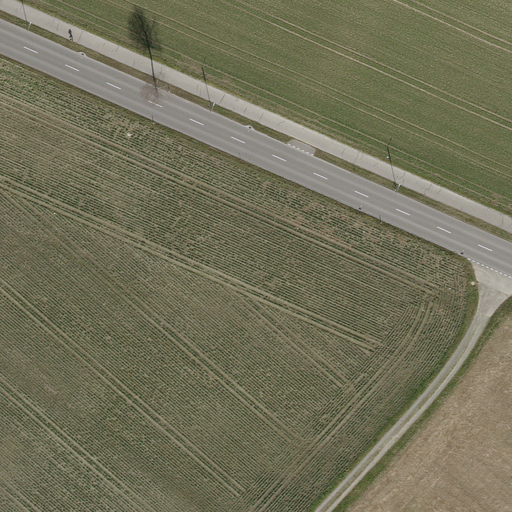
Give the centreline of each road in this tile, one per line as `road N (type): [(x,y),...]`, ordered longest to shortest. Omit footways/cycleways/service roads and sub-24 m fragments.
road 1 (tertiary): [(0,36),(511,258)]
road 2 (track): [(509,257),(442,380),(324,511)]
